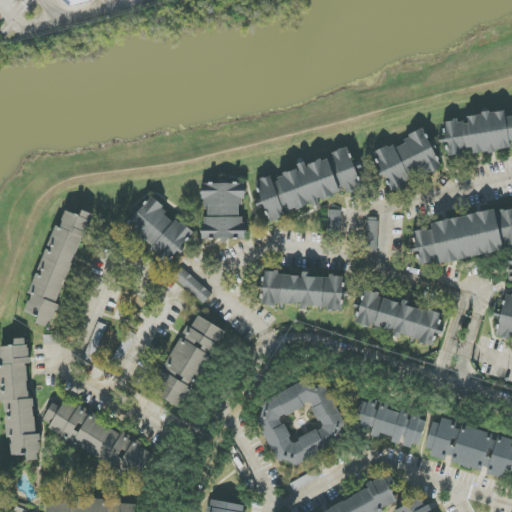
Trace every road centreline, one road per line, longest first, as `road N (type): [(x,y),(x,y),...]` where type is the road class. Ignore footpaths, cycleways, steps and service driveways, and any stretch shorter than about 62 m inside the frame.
road 1 (residential): [(223,399),(274,346),(304,343),(511,406)]
road 2 (residential): [(169,511),(194,443),(223,399)]
